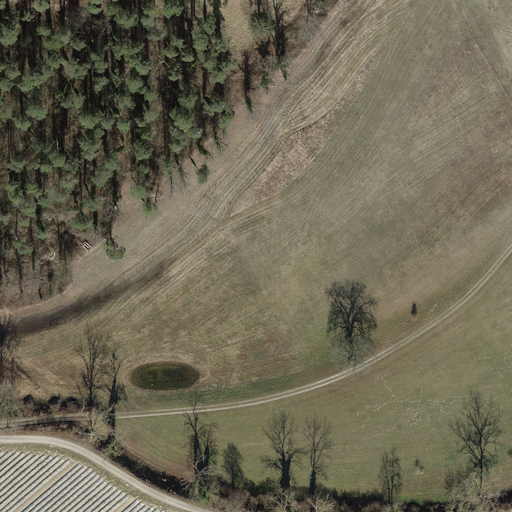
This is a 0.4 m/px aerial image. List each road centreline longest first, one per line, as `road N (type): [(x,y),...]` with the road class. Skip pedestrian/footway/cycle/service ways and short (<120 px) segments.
road 1 (track): [(0,425),(239,408),(297,388),(392,351),(452,313),(511,247)]
road 2 (track): [(201,511),(52,440),(0,436)]
